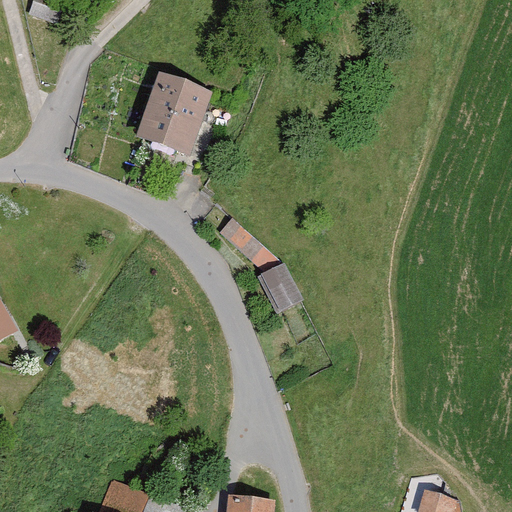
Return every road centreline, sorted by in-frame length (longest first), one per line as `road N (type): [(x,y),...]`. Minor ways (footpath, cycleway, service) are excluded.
road 1 (residential): [(0,168),(25,163),(60,173),(132,205),(194,247),(222,289),(287,462),(294,511)]
road 2 (track): [(135,0),(82,52),(45,117)]
